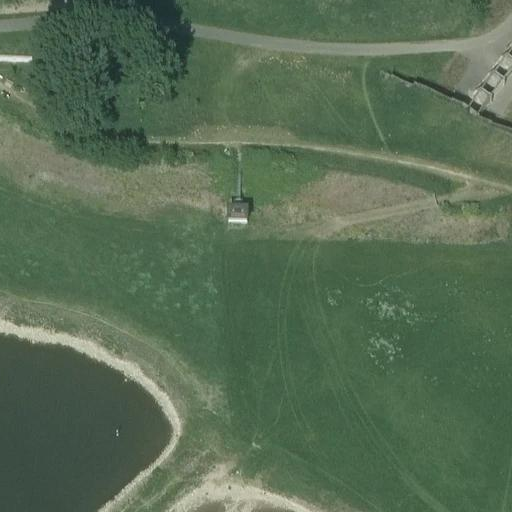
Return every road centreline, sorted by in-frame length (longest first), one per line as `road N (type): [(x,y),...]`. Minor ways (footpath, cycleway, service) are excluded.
road 1 (track): [(511,192),(317,148),(128,142),(63,124),(0,92)]
road 2 (track): [(483,182),(460,201),(341,221),(311,242)]
